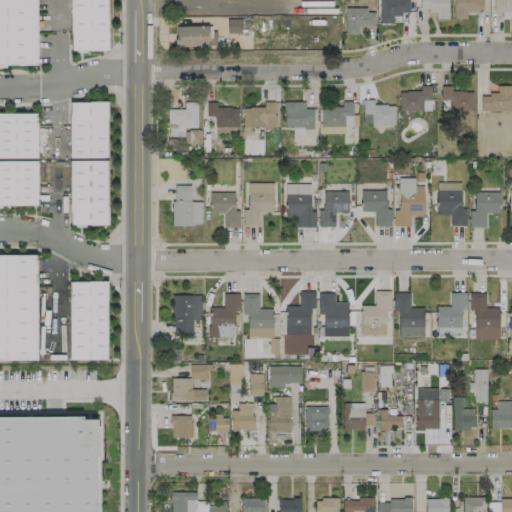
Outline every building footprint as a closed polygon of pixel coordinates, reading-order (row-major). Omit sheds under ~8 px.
[(0,0),(35,0),(35,65),(0,65),(0,0)] [(69,0),(106,0),(107,49),(70,49),(69,0)] [(408,0),(379,0),(379,22),(392,23),(392,13),(408,13),(408,0)] [(482,0),(452,0),(453,19),(466,19),(466,11),(482,11),(482,0)] [(511,18),(511,0),(492,0),(493,11),(501,11),(502,19),(511,18)] [(344,33),(357,33),(357,26),(374,26),(374,12),(366,11),(366,7),(345,7),(344,33)] [(239,19),(227,18),(226,32),(239,32),(239,19)] [(175,26),(176,46),(214,45),(214,25),(175,26)] [(398,110),(430,110),(430,85),(420,85),(420,91),(399,91),(398,110)] [(480,109),(508,110),(509,85),(496,85),(496,94),(480,93),(480,109)] [(449,110),(472,110),(472,91),(451,91),(450,86),(440,86),(440,99),(449,99),(449,110)] [(362,124),(394,124),(394,104),(373,104),(373,99),(362,99),(362,124)] [(167,109),(167,137),(183,136),(183,127),(197,127),(196,101),(184,102),(184,109),(167,109)] [(216,107),(216,102),(206,101),(205,115),(215,116),(214,126),(237,126),(238,107),(216,107)] [(263,107),(243,107),(242,132),(252,133),(252,127),(274,127),(275,101),(263,101),(263,107)] [(304,101),(283,101),(284,127),(292,127),(292,134),(304,133),(304,128),(313,128),(312,108),(304,108),(304,101)] [(352,101),(341,101),(341,106),(320,106),(320,125),(352,126),(352,101)] [(69,102),(105,102),(105,157),(69,157),(69,102)] [(0,113),(36,113),(36,157),(0,157),(0,113)] [(200,142),(200,130),(184,130),(184,141),(200,142)] [(0,159),(36,159),(36,204),(0,204),(0,159)] [(69,160),(106,160),(106,224),(69,224),(69,160)] [(422,215),(423,185),(414,184),(414,177),(398,177),(398,209),(393,209),(393,225),(409,225),(409,215),(422,215)] [(272,182),(247,182),(247,209),(242,209),(242,226),(258,226),(258,212),(272,212),(272,182)] [(460,182),(436,182),(436,214),(449,214),(449,225),(466,225),(466,208),(460,208),(460,182)] [(311,227),(311,184),(285,183),(284,217),(295,217),(295,226),(311,227)] [(172,224),(201,225),(202,201),(190,201),(190,185),(173,185),(172,224)] [(374,225),(390,226),(390,208),(384,208),(385,190),(361,189),(360,211),(374,211),(374,225)] [(318,209),(317,226),(334,227),(334,212),(347,212),(348,191),(323,190),(322,209),(318,209)] [(238,227),(238,209),(234,209),(234,192),(210,191),(209,212),(223,213),(223,227),(238,227)] [(499,191),(474,192),(474,210),(468,210),(468,227),(485,226),(484,213),(499,212),(499,191)] [(0,254),(36,254),(35,359),(0,359),(0,254)] [(68,281),(105,281),(105,359),(68,359),(68,281)] [(314,291),(298,290),(298,305),(285,305),(285,334),(309,334),(309,308),(314,308),(314,291)] [(384,335),(385,307),(390,307),(390,290),(373,290),(372,305),(360,305),(359,334),(384,335)] [(323,336),(347,336),(347,307),(333,307),(333,292),(317,293),(317,314),(323,314),(323,336)] [(422,307),(409,307),(408,292),(393,292),(393,310),(398,310),(398,336),(423,336),(422,307)] [(465,292),(448,292),(449,305),(435,306),(436,335),(460,334),(459,309),(465,308),(465,292)] [(498,307),(484,307),(484,292),(469,292),(468,310),(474,310),(473,338),(498,339),(498,307)] [(233,336),(233,308),(238,308),(239,293),(223,293),(223,307),(208,306),(208,336),(233,336)] [(272,337),(271,308),(258,308),(258,293),(241,294),(242,315),(247,315),(247,337),(272,337)] [(172,335),(192,334),(192,319),(201,319),(200,294),(171,295),(172,335)] [(207,378),(207,364),(189,364),(189,379),(207,378)] [(300,382),(300,365),(268,366),(268,387),(283,387),(283,382),(300,382)] [(485,368),(472,369),(473,381),(467,381),(467,392),(473,392),(473,402),(486,401),(485,368)] [(228,372),(229,390),(239,389),(238,371),(228,372)] [(373,372),(359,371),(359,390),(372,390),(373,372)] [(262,394),(262,373),(248,373),(249,394),(262,394)] [(190,389),(190,377),(170,378),(170,400),(205,400),(204,389),(190,389)] [(438,388),(415,388),(414,428),(437,429),(438,388)] [(290,396),(274,396),(273,409),(268,409),(267,431),(289,431),(290,396)] [(452,429),(474,428),(474,408),(463,408),(463,396),(451,396),(452,429)] [(511,429),(511,400),(497,400),(496,409),(489,409),(489,428),(511,429)] [(363,403),(341,402),(340,429),(363,429),(364,424),(372,425),(373,412),(363,412),(363,403)] [(252,429),(252,403),(230,403),(231,430),(252,429)] [(326,415),(313,416),(312,409),(304,409),(304,429),(327,429),(326,415)] [(401,429),(400,415),(387,416),(387,409),(377,409),(378,429),(401,429)] [(0,511),(0,415),(82,415),(82,418),(95,418),(95,426),(97,426),(97,455),(95,455),(95,511),(0,511)] [(190,415),(170,415),(170,437),(191,437),(190,415)] [(226,431),(227,415),(208,415),(208,431),(226,431)] [(195,491),(170,492),(170,511),(224,511),(225,501),(196,502),(195,491)] [(462,511),(483,511),(484,496),(462,497),(462,511)] [(262,511),(263,497),(240,497),(240,511),(262,511)] [(511,511),(511,497),(499,497),(499,502),(487,502),(486,511),(511,511)] [(299,511),(300,498),(276,498),(275,511),(299,511)] [(336,511),(336,498),(314,498),(314,511),(336,511)] [(373,511),(373,498),(341,499),(341,511),(373,511)] [(446,511),(447,498),(426,498),(425,511),(446,511)] [(410,511),(411,499),(377,499),(376,511),(410,511)]
